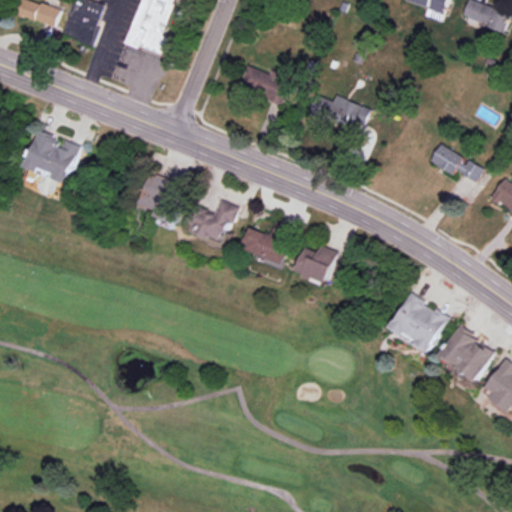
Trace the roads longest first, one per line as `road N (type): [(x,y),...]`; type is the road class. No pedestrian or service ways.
road 1 (tertiary): [(511,302),(355,208),(175,134)]
road 2 (tertiary): [(0,63),(175,134)]
road 3 (residential): [(175,134),(230,0)]
